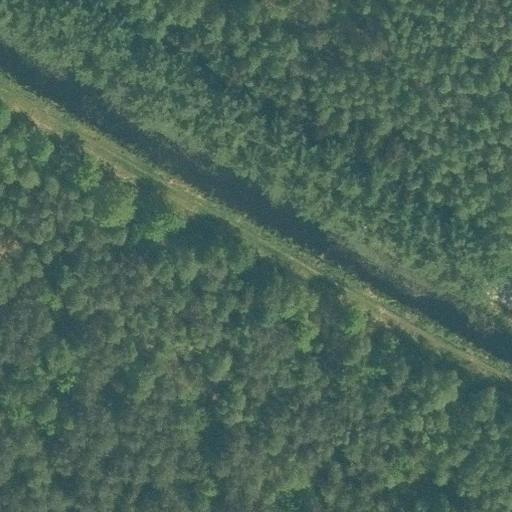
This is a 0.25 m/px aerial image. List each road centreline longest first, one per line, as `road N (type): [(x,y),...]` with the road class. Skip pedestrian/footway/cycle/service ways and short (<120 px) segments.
road 1 (track): [(0,88),(511,387)]
road 2 (track): [(506,297),(0,5)]
